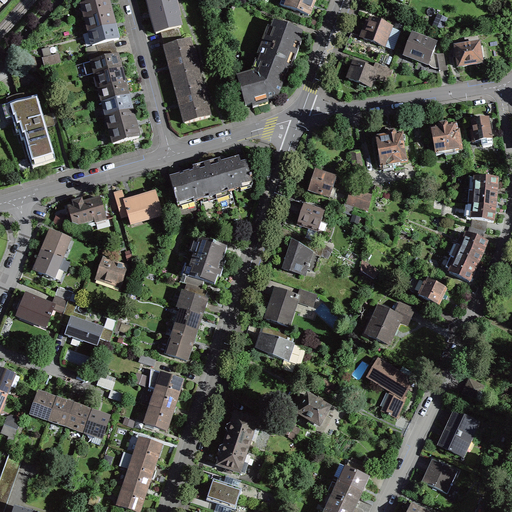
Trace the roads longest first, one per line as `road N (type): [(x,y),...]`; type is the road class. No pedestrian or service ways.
road 1 (residential): [(170,511),(299,118)]
road 2 (residential): [(511,199),(498,264),(383,511)]
road 3 (residential): [(299,118),(500,85)]
road 4 (residential): [(17,198),(172,154)]
road 5 (residential): [(172,154),(130,0)]
road 6 (residential): [(172,154),(299,118)]
road 7 (residential): [(299,118),(344,0)]
